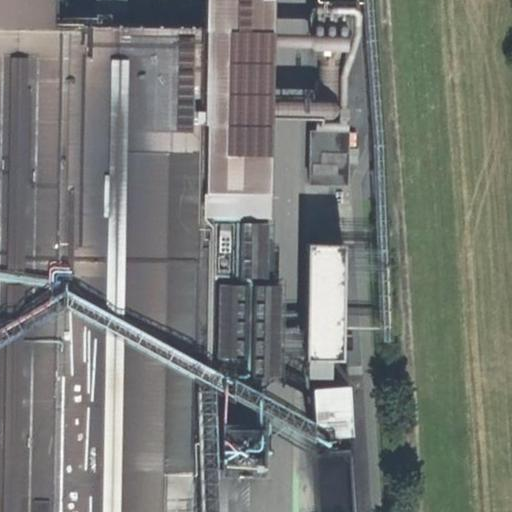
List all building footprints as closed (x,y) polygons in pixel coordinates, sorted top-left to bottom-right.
[(0,0),(0,22),(55,23),(55,0),(0,0)] [(132,7),(131,0),(99,0),(100,8),(132,7)] [(207,0),(207,26),(202,372),(215,373),(215,393),(231,394),(232,375),(259,375),(260,283),(256,283),(257,191),(268,192),(270,0),(207,0)] [(311,0),(312,7),(307,7),(307,39),(321,39),(321,94),(305,94),(305,123),(335,123),(336,39),(350,39),(350,7),(336,7),(335,0),(311,0)] [(0,511),(199,511),(200,467),(202,372),(207,26),(55,23),(0,22),(0,511)] [(346,131),(308,131),(308,183),(346,183),(346,131)] [(341,207),(341,243),(357,244),(358,208),(341,207)] [(340,358),(341,243),(305,243),(304,358),(340,358)] [(329,360),(305,360),(305,375),(329,375),(329,360)] [(313,384),(313,388),(311,388),(314,438),(350,435),(347,385),(344,385),(344,382),(313,384)] [(218,432),(218,465),(258,464),(257,432),(218,432)] [(199,511),(223,511),(224,469),(200,467),(199,511)]
